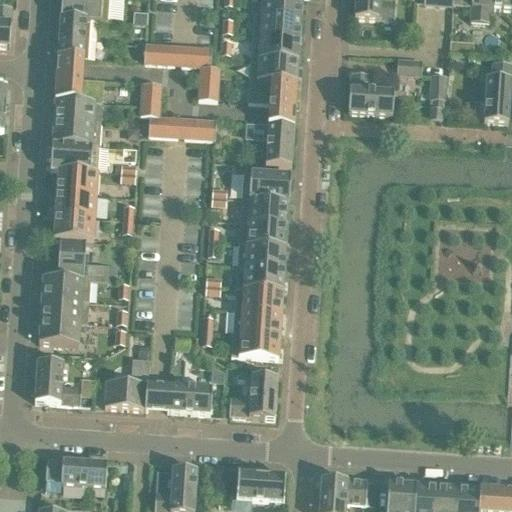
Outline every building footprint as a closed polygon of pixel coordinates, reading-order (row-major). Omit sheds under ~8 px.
[(61,0),(60,22),(107,26),(109,0),(112,0),(117,0),(61,0)] [(225,0),(224,11),(233,11),(233,0),(225,0)] [(253,19),(253,20),(301,23),(302,2),(310,3),(310,1),(296,0),(261,0),(261,19),(253,19)] [(355,0),(354,23),(394,26),(395,7),(394,0),(355,0)] [(423,0),(423,9),(438,10),(438,0),(423,0)] [(438,0),(438,10),(452,10),(452,0),(438,0)] [(511,0),(471,0),(470,27),(489,28),(490,13),(511,14),(511,0)] [(0,50),(9,52),(12,12),(0,11),(0,50)] [(134,27),(145,28),(146,18),(135,17),(134,27)] [(253,20),(252,41),(299,44),(301,23),(253,20)] [(60,22),(55,105),(102,108),(103,86),(82,84),(85,44),(95,44),(96,25),(107,26),(60,22)] [(223,38),(231,39),(232,25),(223,24),(223,38)] [(251,62),(251,63),(298,66),(299,44),(252,41),(252,42),(251,62)] [(455,58),(472,59),(473,47),(470,46),(450,45),(449,57),(455,58)] [(221,60),(230,60),(230,46),(222,46),(221,60)] [(145,49),(144,59),(159,60),(159,50),(145,49)] [(159,50),(159,60),(173,61),(174,53),(175,53),(175,52),(159,50)] [(183,53),(182,61),(196,62),(197,53),(182,52),(182,53),(183,53)] [(196,62),(211,63),(211,54),(197,53),(196,62)] [(143,68),(158,69),(159,60),(144,59),(143,68)] [(159,60),(158,69),(174,70),(174,69),(173,69),(173,61),(159,60)] [(180,71),(196,72),(196,62),(182,61),(182,70),(181,70),(180,71)] [(196,72),(200,72),(210,73),(211,63),(196,62),(196,72)] [(251,63),(249,86),(296,88),(298,66),(251,63)] [(396,79),(421,81),(422,66),(397,64),(396,79)] [(483,127),(484,127),(507,129),(511,69),(492,68),(491,83),(486,83),(483,127)] [(200,72),(199,89),(209,89),(210,73),(200,72)] [(210,73),(209,89),(218,90),(219,73),(210,73)] [(348,118),(392,121),(393,97),(368,95),(369,80),(350,78),(348,118)] [(430,104),(445,105),(446,81),(431,80),(430,104)] [(296,88),(249,86),(248,108),(269,109),(268,130),(247,128),(246,143),(267,144),(265,171),(291,172),(296,88)] [(142,88),(141,105),(150,106),(152,89),(142,88)] [(152,89),(150,106),(160,106),(161,90),(152,89)] [(198,105),(207,106),(209,89),(199,89),(198,105)] [(209,89),(207,106),(217,106),(218,90),(209,89)] [(55,105),(53,126),(101,130),(102,108),(55,105)] [(140,121),(149,122),(150,106),(141,105),(140,121)] [(150,106),(149,122),(159,123),(160,106),(150,106)] [(429,124),(441,125),(442,113),(430,112),(429,124)] [(149,122),(148,132),(163,132),(163,123),(159,123),(149,122)] [(163,123),(163,132),(177,133),(177,125),(178,125),(178,124),(163,123)] [(186,126),(186,134),(200,135),(201,125),(185,124),(185,126),(186,126)] [(201,125),(200,135),(215,136),(216,126),(201,125)] [(53,126),(52,148),(99,151),(101,130),(53,126)] [(127,132),(126,144),(138,145),(139,133),(127,132)] [(148,141),(162,142),(163,132),(148,132),(148,141)] [(163,132),(162,142),(177,143),(177,142),(176,141),(177,133),(163,132)] [(184,143),(200,144),(200,135),(186,134),(185,142),(184,142),(184,143)] [(200,135),(200,144),(214,145),(215,136),(200,135)] [(52,148),(50,175),(98,177),(97,177),(99,151),(52,148)] [(121,170),(121,178),(135,179),(135,171),(121,170)] [(58,176),(56,198),(97,200),(98,177),(50,175),(58,176)] [(243,177),(241,204),(288,207),(290,180),(243,177)] [(135,179),(121,178),(120,187),(134,188),(135,179)] [(212,194),(212,202),(226,203),(226,195),(212,194)] [(56,198),(55,220),(95,223),(97,200),(56,198)] [(226,203),(212,202),(211,210),(225,211),(226,203)] [(241,204),(240,227),(287,230),(288,207),(241,204)] [(124,211),(123,225),(132,226),(133,212),(124,211)] [(55,220),(53,243),(93,246),(95,223),(55,220)] [(132,226),(123,225),(122,239),(131,239),(132,226)] [(240,227),(238,249),(285,253),(287,230),(240,227)] [(209,234),(209,247),(217,248),(218,234),(209,234)] [(43,282),(43,283),(90,286),(107,287),(108,271),(84,269),(85,246),(93,247),(93,246),(53,243),(53,244),(59,244),(57,283),(43,282)] [(217,248),(209,247),(208,262),(216,262),(217,248)] [(238,249),(237,271),(284,274),(285,253),(238,249)] [(108,271),(107,287),(115,288),(116,271),(108,271)] [(237,271),(235,293),(283,296),(284,274),(237,271)] [(43,283),(41,304),(89,307),(90,286),(43,283)] [(206,283),(206,291),(220,292),(220,284),(206,283)] [(118,303),(127,304),(127,290),(119,289),(118,303)] [(220,292),(206,291),(205,299),(219,300),(220,292)] [(234,315),(281,318),(283,296),(235,293),(242,294),(241,315),(234,315)] [(41,304),(40,325),(87,329),(89,307),(41,304)] [(234,315),(232,338),(280,341),(281,318),(234,315)] [(117,316),(116,330),(125,330),(126,316),(117,316)] [(204,322),(203,336),(211,336),(212,323),(204,322)] [(87,329),(40,325),(38,348),(78,351),(80,329),(87,329)] [(116,335),(115,349),(124,350),(124,336),(116,335)] [(211,336),(203,336),(202,350),(210,351),(211,336)] [(280,341),(232,338),(231,362),(278,365),(280,341)] [(174,350),(188,351),(189,343),(175,342),(174,350)] [(84,374),(93,375),(94,363),(84,362),(84,374)] [(131,388),(106,386),(104,412),(157,416),(210,420),(212,394),(159,390),(147,389),(149,365),(132,364),(131,388)] [(63,368),(37,366),(34,408),(80,411),(81,393),(61,392),(63,368)] [(252,381),(265,382),(266,373),(253,372),(252,381)] [(251,381),(249,405),(230,403),(228,421),(274,424),(277,383),(265,382),(252,381),(251,381)] [(60,490),(105,493),(106,469),(46,465),(45,484),(47,484),(46,496),(59,496),(60,485),(61,485),(60,490)] [(193,511),(196,475),(173,474),(171,499),(155,498),(154,511),(193,511)] [(268,480),(269,479),(254,478),(254,479),(237,478),(236,504),(284,507),(285,481),(268,480)] [(319,511),(345,511),(345,509),(365,510),(367,487),(367,486),(321,483),(319,511)] [(376,487),(371,487),(367,487),(365,510),(374,510),(375,488),(376,487)] [(386,511),(413,511),(416,490),(388,488),(386,511)] [(413,511),(435,511),(436,491),(416,490),(413,511)] [(456,511),(458,493),(436,491),(435,511),(456,511)] [(456,511),(478,511),(479,494),(458,493),(456,511)] [(510,511),(511,496),(479,494),(478,511),(510,511)]
